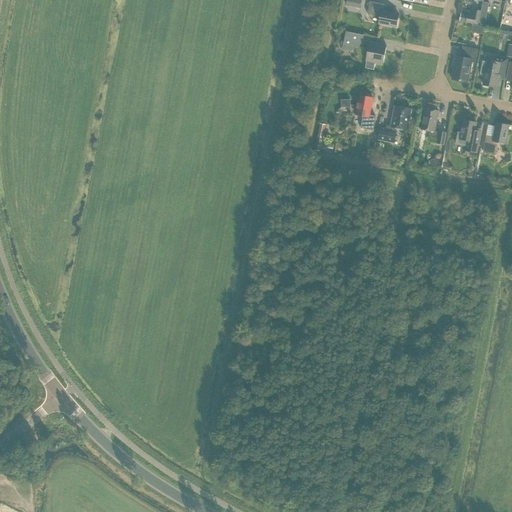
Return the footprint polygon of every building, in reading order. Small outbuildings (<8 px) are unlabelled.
[(360,9),(361,0),(347,0),(346,6),(360,9)] [(396,27),(399,14),(383,11),(385,4),(370,1),(367,13),(380,16),(379,24),(396,27)] [(481,14),(486,15),(489,3),(483,2),(481,14)] [(477,25),(480,11),(472,9),(471,15),(461,13),(459,21),(477,25)] [(350,51),(362,43),(364,35),(346,31),(342,49),(350,51)] [(383,65),(387,45),(369,42),(366,61),(367,61),(365,68),(374,70),(375,63),(383,65)] [(475,63),(478,49),(462,46),(460,57),(456,57),(452,79),(468,82),(472,62),(475,63)] [(508,59),(496,57),(494,64),(483,61),(480,74),(485,75),(483,85),(495,87),(497,78),(503,80),(508,59)] [(373,130),(376,117),(369,115),(373,98),(360,95),(356,115),(363,116),(361,128),(373,130)] [(350,99),(341,99),(341,107),(351,107),(350,99)] [(407,130),(411,110),(395,106),(391,126),(387,125),(386,130),(380,129),(378,139),(394,142),(397,128),(407,130)] [(439,132),(435,131),(439,111),(425,108),(421,129),(430,131),(429,136),(437,138),(436,143),(444,145),(447,133),(439,131),(439,132)] [(477,153),(481,131),(475,130),(476,122),(463,120),(461,132),(458,132),(456,144),(466,146),(465,151),(477,153)] [(314,149),(323,151),(328,124),(319,122),(314,149)] [(511,125),(496,122),(493,137),(486,135),(483,151),(496,154),(498,142),(506,144),(508,136),(507,136),(509,125),(511,126),(511,125)]
